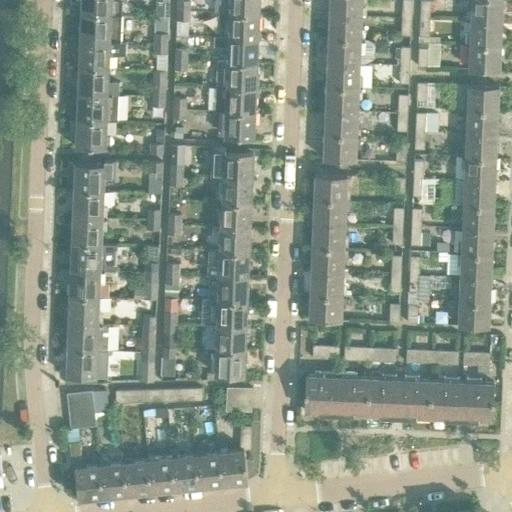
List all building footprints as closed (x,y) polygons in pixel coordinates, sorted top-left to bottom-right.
[(81,0),(81,11),(122,13),(122,0),(81,0)] [(259,12),(259,0),(230,0),(230,11),(259,12)] [(330,0),(330,12),(362,14),(362,0),(330,0)] [(402,0),(402,15),(412,16),(412,0),(402,0)] [(420,0),(420,16),(430,17),(430,0),(420,0)] [(502,20),(502,0),(472,0),(471,18),(502,20)] [(177,7),(177,19),(190,20),(190,8),(177,7)] [(121,40),(122,13),(81,11),(80,38),(110,40),(121,40)] [(224,26),(227,26),(229,27),(229,35),(258,37),(259,27),(261,27),(264,24),(264,16),(261,13),(259,13),(259,12),(230,11),(220,11),(219,19),(220,22),(221,25),(224,26)] [(330,12),(329,36),(361,38),(362,14),(330,12)] [(155,15),(154,41),(168,42),(169,16),(155,15)] [(411,34),(412,16),(402,15),(401,34),(411,34)] [(430,35),(430,17),(420,16),(419,34),(430,35)] [(501,44),(502,20),(471,18),(470,42),(501,44)] [(258,37),(229,35),(214,35),(214,45),(224,45),(224,59),(224,60),(257,62),(258,37)] [(329,36),(328,60),(361,62),(365,62),(372,58),(373,41),(366,38),(361,38),(329,36)] [(80,38),(79,65),(109,66),(109,52),(126,52),(127,41),(121,40),(110,40),(80,38)] [(419,40),(419,52),(428,53),(439,54),(440,41),(419,40)] [(168,52),(168,42),(154,41),(153,52),(168,52)] [(500,68),(501,44),(470,42),(470,67),(500,68)] [(400,63),(410,64),(410,46),(400,45),(400,63)] [(175,47),(175,58),(188,59),(189,48),(175,47)] [(419,52),(418,65),(428,65),(439,66),(439,54),(428,53),(419,52)] [(175,58),(174,68),(188,69),(188,59),(175,58)] [(224,60),(224,59),(217,59),(216,84),(256,86),(257,62),(224,60)] [(328,60),(327,84),(360,86),(372,86),(373,63),(365,62),(361,62),(328,60)] [(409,82),(410,64),(400,63),(399,82),(409,82)] [(108,80),(109,66),(79,65),(78,91),(108,92),(119,93),(119,80),(108,80)] [(153,84),(152,94),(166,95),(166,85),(166,69),(157,69),(157,85),(153,84)] [(417,81),(416,99),(426,100),(427,81),(417,81)] [(469,83),(468,107),(498,109),(499,84),(469,83)] [(216,84),(215,109),(226,110),(255,111),(256,86),(216,84)] [(327,84),(326,108),(359,110),(360,86),(327,84)] [(78,91),(77,118),(107,119),(118,120),(119,93),(108,92),(78,91)] [(398,111),(408,112),(409,93),(398,93),(398,111)] [(165,105),(166,95),(152,94),(152,105),(165,105)] [(173,97),(173,107),(186,108),(187,98),(173,97)] [(186,117),(186,108),(173,107),(172,117),(186,117)] [(468,107),(467,131),(497,132),(498,109),(468,107)] [(326,108),(325,132),(358,134),(359,110),(326,108)] [(254,136),(255,111),(226,110),(225,134),(254,136)] [(407,130),(408,112),(398,111),(397,130),(407,130)] [(415,129),(425,129),(426,111),(416,111),(415,129)] [(105,146),(107,119),(77,118),(75,144),(105,146)] [(174,125),(174,137),(182,137),(183,126),(174,125)] [(156,127),(156,142),(150,142),(150,152),(163,152),(164,128),(156,127)] [(425,148),(425,129),(415,129),(415,147),(425,148)] [(467,131),(466,155),(496,157),(497,132),(467,131)] [(325,132),(324,156),(357,158),(358,134),(325,132)] [(406,160),(406,142),(396,141),(395,160),(406,160)] [(212,146),(211,175),(223,175),(252,177),(253,152),(224,151),(224,146),(212,146)] [(466,155),(465,179),(495,180),(496,157),(466,155)] [(74,161),(73,188),(103,189),(104,175),(115,175),(116,158),(104,158),(104,162),(74,161)] [(413,177),(423,177),(424,159),(414,159),(413,177)] [(150,160),(149,170),(162,170),(163,160),(150,160)] [(170,163),(170,173),(183,174),(184,163),(170,163)] [(314,196),(347,198),(348,174),(315,172),(314,196)] [(183,184),(183,174),(170,173),(169,184),(183,184)] [(223,175),(222,200),(250,201),(252,177),(223,175)] [(395,176),(394,194),(404,195),(405,176),(395,176)] [(422,196),(423,177),(413,177),(412,195),(422,196)] [(149,178),(149,191),(162,191),(162,178),(149,178)] [(452,179),(451,203),(464,203),(494,204),(495,180),(465,179),(452,179)] [(73,188),(72,214),(102,215),(103,189),(73,188)] [(346,222),(347,198),(314,196),(313,220),(346,222)] [(222,200),(221,225),(249,226),(250,201),(222,200)] [(464,203),(463,227),(494,228),(494,204),(464,203)] [(393,224),(403,225),(404,206),(394,206),(393,224)] [(147,207),(147,218),(160,218),(161,208),(147,207)] [(411,225),(421,225),(422,207),(412,207),(411,225)] [(168,212),(168,222),(182,223),(182,213),(168,212)] [(72,214),(71,241),(101,242),(102,215),(72,214)] [(160,228),(160,218),(147,218),(146,228),(160,228)] [(345,246),(346,222),(313,220),(312,244),(345,246)] [(181,234),(182,223),(168,222),(167,233),(181,234)] [(403,243),(403,225),(393,224),(392,243),(403,243)] [(221,225),(220,250),(248,251),(249,226),(221,225)] [(421,231),(421,225),(411,225),(410,243),(420,243),(420,240),(426,241),(426,232),(421,231)] [(463,227),(462,251),(493,252),(494,228),(463,227)] [(71,241),(70,267),(100,269),(116,270),(117,243),(101,242),(71,241)] [(436,241),(436,250),(449,251),(449,242),(436,241)] [(344,270),(345,246),(312,244),(311,268),(344,270)] [(209,249),(207,274),(209,274),(218,274),(247,275),(248,251),(220,250),(209,249)] [(462,251),(461,275),(492,276),(493,252),(462,251)] [(391,272),(401,272),(402,254),(392,254),(391,272)] [(409,273),(419,273),(420,255),(410,255),(409,273)] [(145,261),(144,271),(158,271),(159,261),(145,261)] [(166,261),(166,272),(180,272),(180,261),(166,261)] [(70,267),(69,294),(99,295),(100,269),(70,267)] [(343,294),(344,270),(311,268),(310,292),(343,294)] [(157,298),(158,271),(144,271),(144,281),(139,281),(139,288),(139,297),(157,298)] [(165,284),(165,297),(178,297),(179,297),(179,285),(180,272),(166,272),(165,284)] [(400,291),(401,272),(391,272),(390,290),(400,291)] [(419,291),(419,273),(409,273),(409,291),(419,291)] [(209,274),(208,298),(217,299),(246,300),(247,275),(218,274),(209,274)] [(461,275),(460,299),(491,300),(492,276),(461,275)] [(129,287),(129,297),(139,297),(139,288),(129,287)] [(342,318),(343,294),(310,292),(309,317),(342,318)] [(69,294),(68,321),(98,322),(99,295),(69,294)] [(164,310),(164,321),(177,321),(178,311),(178,297),(165,297),(164,310)] [(209,312),(208,323),(216,323),(216,324),(245,325),(246,300),(217,299),(217,307),(214,307),(214,312),(209,312)] [(460,299),(459,323),(490,324),(491,300),(460,299)] [(390,302),(389,320),(399,321),(400,302),(390,302)] [(408,302),(407,321),(418,321),(418,303),(408,302)] [(143,314),(142,325),(155,325),(156,315),(143,314)] [(68,321),(67,348),(97,349),(96,350),(108,350),(108,349),(109,323),(109,322),(98,322),(68,321)] [(164,321),(163,331),(177,332),(177,321),(164,321)] [(216,324),(215,348),(244,350),(245,325),(216,324)] [(155,336),(155,325),(142,325),(141,335),(155,336)] [(313,356),(339,357),(339,344),(313,343),(313,356)] [(370,359),(370,346),(344,344),(344,357),(370,359)] [(176,356),(176,346),(162,345),(162,356),(176,356)] [(370,346),(370,359),(396,360),(396,347),(370,346)] [(432,362),(433,348),(407,347),(406,361),(432,362)] [(67,348),(66,374),(95,376),(107,376),(108,350),(96,350),(97,349),(67,348)] [(215,348),(214,373),(243,374),(244,350),(215,348)] [(433,348),(432,362),(458,363),(458,349),(433,348)] [(155,351),(141,350),(140,361),(155,362),(155,350),(155,351)] [(463,363),(489,364),(490,351),(464,350),(463,363)] [(368,411),(369,375),(306,373),(305,409),(319,409),(319,412),(354,413),(354,411),(368,411)] [(430,414),(432,378),(369,375),(368,411),(382,412),(382,415),(416,416),(416,413),(430,414)] [(432,378),(430,414),(444,414),(444,417),(478,418),(478,416),(493,417),(494,380),(432,378)] [(168,399),(185,399),(185,386),(167,387),(168,399)] [(185,386),(185,399),(202,398),(202,386),(185,386)] [(227,398),(252,399),(253,387),(227,386),(227,398)] [(133,400),(150,400),(150,387),(133,388),(133,400)] [(150,400),(168,399),(167,387),(150,387),(150,400)] [(68,403),(93,400),(91,388),(66,391),(68,403)] [(116,400),(133,400),(133,388),(115,388),(116,400)] [(252,410),(252,399),(227,398),(226,409),(252,410)] [(69,415),(94,412),(93,400),(68,403),(69,415)] [(94,412),(69,415),(71,427),(95,424),(94,412)] [(220,449),(224,482),(248,479),(245,447),(251,447),(251,424),(241,423),(240,446),(220,449)] [(103,495),(99,462),(83,464),(80,440),(70,441),(72,466),(75,465),(79,498),(103,495)] [(200,484),(224,482),(220,449),(196,451),(200,484)] [(176,487),(200,484),(196,451),(172,454),(176,487)] [(151,490),(176,487),(172,454),(148,457),(151,490)] [(127,492),(151,490),(148,457),(124,459),(127,492)] [(103,495),(127,492),(124,459),(99,462),(103,495)]
